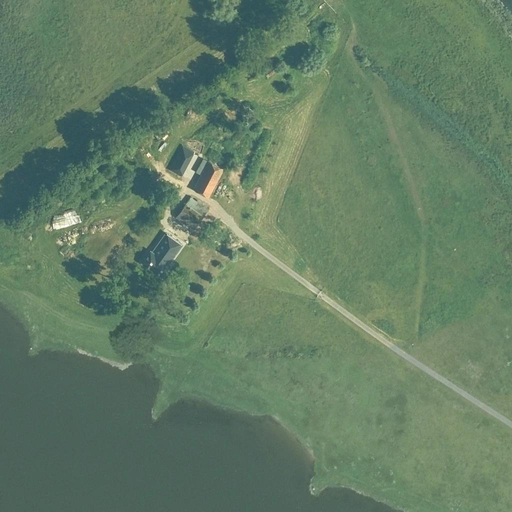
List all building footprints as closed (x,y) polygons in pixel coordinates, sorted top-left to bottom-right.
[(145,147),(138,138),(124,149),(132,159),(145,147)] [(195,151),(182,144),(169,169),(182,176),(195,151)] [(208,160),(193,189),(209,197),(224,169),(208,160)] [(90,171),(98,178),(105,170),(97,163),(90,171)] [(194,230),(210,209),(191,196),(177,217),(194,230)] [(182,244),(166,232),(152,251),(150,250),(142,261),(162,275),(170,264),(168,263),(182,244)]
